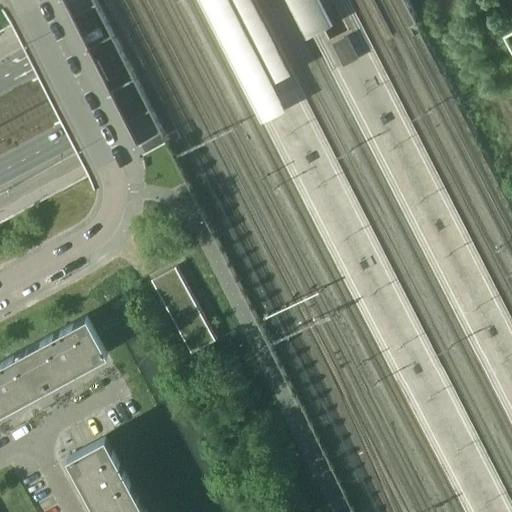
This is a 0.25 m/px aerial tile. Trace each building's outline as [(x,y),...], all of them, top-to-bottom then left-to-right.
[(511,23),(503,28),(511,44),(511,23)] [(343,63),(368,52),(355,25),(331,36),(343,63)] [(153,279),(193,352),(217,339),(176,266),(153,279)] [(87,314),(28,347),(48,384),(108,352),(87,314)] [(28,347),(0,361),(0,410),(48,384),(28,347)] [(105,511),(137,495),(105,435),(68,456),(98,511),(105,511)] [(146,511),(137,495),(105,511),(146,511)]
